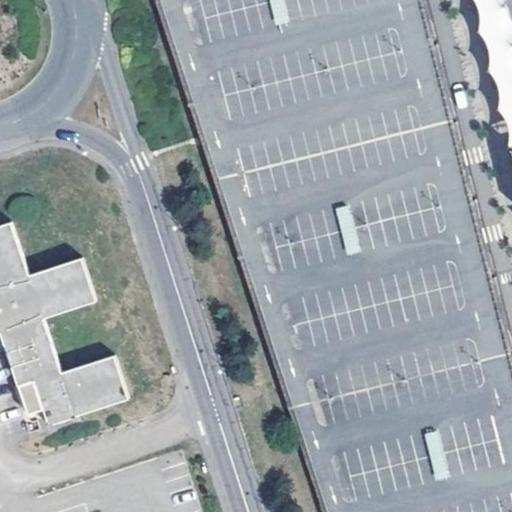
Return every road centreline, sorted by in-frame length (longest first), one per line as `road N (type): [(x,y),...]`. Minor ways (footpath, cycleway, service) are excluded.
road 1 (unclassified): [(246,511),(133,164)]
road 2 (unclassified): [(133,164),(101,46),(76,19)]
